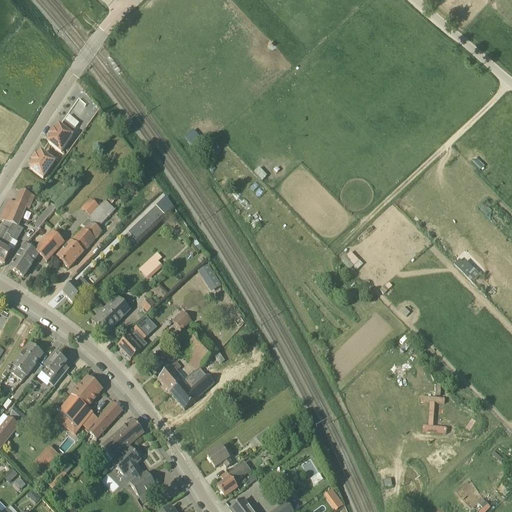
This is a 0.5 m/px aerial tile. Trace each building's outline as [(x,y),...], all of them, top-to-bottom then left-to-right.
[(79,99),(72,110),(80,115),(88,104),(79,99)] [(66,123),(75,129),(79,123),(69,117),(66,123)] [(72,138),(70,137),(75,131),(63,123),(59,129),(55,135),(51,132),(48,137),(52,140),(48,145),(61,154),(72,138)] [(61,154),(48,145),(38,161),(34,158),(30,164),(32,165),(34,166),(30,172),(43,181),(54,164),(61,154)] [(21,191),(16,204),(26,209),(30,211),(35,197),(21,191)] [(11,214),(16,204),(9,202),(1,221),(5,223),(2,228),(2,229),(0,232),(0,247),(13,226),(8,223),(11,214)] [(101,234),(98,230),(115,212),(105,202),(99,209),(90,218),(87,221),(81,228),(83,230),(57,259),(69,270),(95,241),(101,234)] [(0,263),(4,266),(17,244),(13,241),(20,228),(18,228),(26,209),(16,204),(11,214),(8,223),(13,226),(0,247),(0,263)] [(34,226),(39,230),(56,208),(51,204),(34,226)] [(136,243),(164,216),(156,208),(128,234),(136,243)] [(46,263),(64,244),(51,233),(34,252),(26,246),(10,270),(24,278),(38,256),(46,263)] [(350,252),(346,257),(359,269),(363,264),(350,252)] [(159,262),(162,259),(158,253),(139,269),(148,280),(164,267),(159,262)] [(462,258),(454,264),(472,283),(479,276),(462,258)] [(208,266),(198,273),(200,277),(211,271),(208,266)] [(75,285),(74,285),(63,295),(73,305),(84,295),(90,288),(85,283),(81,279),(75,285)] [(384,287),(380,292),(384,296),(388,291),(385,288),(384,287)] [(138,304),(125,291),(91,324),(105,337),(138,304)] [(141,307),(147,313),(155,306),(149,299),(141,307)] [(183,332),(192,323),(182,313),(173,323),(183,332)] [(149,336),(140,325),(133,332),(135,334),(129,340),(129,339),(118,349),(131,362),(147,347),(143,342),(149,336)] [(213,358),(218,354),(193,328),(172,347),(179,355),(181,354),(197,373),(213,358)] [(30,347),(10,373),(22,383),(43,356),(30,347)] [(49,385),(54,389),(63,379),(58,375),(66,365),(55,356),(45,369),(41,373),(52,382),(49,385)] [(170,395),(184,383),(176,373),(181,369),(176,364),(172,369),(172,368),(158,381),(170,395),(170,396),(170,395)] [(92,414),(87,410),(102,392),(87,379),(58,413),(79,430),(92,414)] [(194,388),(191,390),(184,383),(170,395),(170,396),(184,412),(197,400),(201,397),(194,388)] [(104,434),(103,433),(124,411),(116,403),(94,425),(96,427),(92,432),(93,433),(83,443),(85,444),(81,449),(88,456),(92,451),(90,449),(104,434)] [(12,418),(21,426),(27,419),(17,411),(12,418)] [(19,428),(21,426),(12,418),(10,420),(9,419),(0,429),(0,452),(20,428),(19,428)] [(143,436),(133,423),(102,449),(113,462),(143,436)] [(260,444),(271,436),(267,430),(256,438),(260,444)] [(49,447),(31,466),(44,478),(62,459),(49,447)] [(215,469),(223,464),(226,469),(232,465),(229,460),(221,448),(207,458),(215,469)] [(144,477),(136,465),(141,461),(130,449),(112,466),(124,477),(125,476),(131,485),(130,485),(140,500),(156,489),(147,474),(144,477)] [(234,485),(251,473),(245,464),(228,476),(227,474),(221,478),(224,483),(217,488),(225,499),(238,490),(234,485)] [(70,475),(61,467),(46,483),(55,491),(70,475)] [(311,479),(314,485),(323,480),(320,475),(311,479)] [(247,487),(256,481),(253,476),(244,482),(247,487)] [(109,487),(113,483),(107,477),(103,481),(109,487)] [(335,511),(343,506),(333,491),(325,496),(335,511)] [(405,510),(417,499),(412,494),(400,505),(405,510)] [(230,511),(291,511),(286,505),(275,511),(251,511),(243,501),(230,511)]
